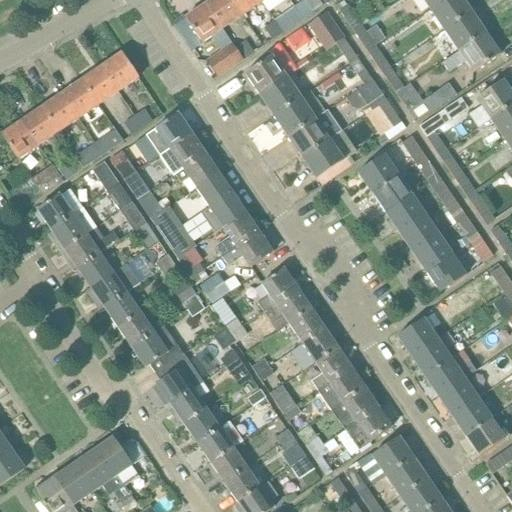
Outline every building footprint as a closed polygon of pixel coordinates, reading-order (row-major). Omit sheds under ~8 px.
[(222,30),(241,17),(229,0),(212,0),(205,5),(222,30)] [(258,0),(229,0),(241,17),(261,3),(258,0)] [(445,0),(423,0),(430,11),(445,0)] [(471,13),(462,0),(445,0),(430,11),(445,32),(471,13)] [(294,9),(302,21),(313,14),(304,1),(294,9)] [(354,32),(362,26),(348,5),(340,11),(354,32)] [(183,21),(173,28),(190,52),(200,45),(210,38),(220,32),(203,7),(183,21)] [(274,22),(282,35),(302,21),(294,9),(274,22)] [(325,52),(345,39),(327,13),(308,26),(325,52)] [(471,13),(445,32),(459,52),(486,34),(471,13)] [(272,41),(282,35),(274,22),(264,29),(272,41)] [(368,53),(376,48),(362,26),(354,32),(368,53)] [(500,55),(486,34),(459,52),(443,63),(450,73),(466,63),(473,74),(500,55)] [(345,39),(337,44),(346,57),(351,64),(359,59),(345,39)] [(246,41),(235,49),(243,60),(254,53),(246,41)] [(230,47),(205,64),(216,79),(241,63),(230,47)] [(383,74),(390,69),(376,48),(368,53),(383,74)] [(101,67),(118,92),(138,79),(121,54),(101,67)] [(260,96),(286,78),(272,56),(245,74),(260,96)] [(359,59),(351,64),(359,77),(365,85),(373,80),(359,59)] [(98,106),(118,92),(101,67),(81,81),(98,106)] [(390,69),(383,74),(397,95),(405,90),(404,89),(413,83),(403,69),(395,75),(390,69)] [(286,78),(260,96),(274,117),(300,98),(286,78)] [(388,102),(373,80),(365,85),(365,86),(357,92),(371,113),(388,102)] [(61,95),(78,119),(98,106),(81,81),(61,95)] [(491,120),(511,105),(511,94),(503,81),(476,99),(481,107),(469,115),(478,128),(491,120)] [(449,84),(416,106),(408,112),(416,123),(441,106),(457,96),(449,84)] [(408,112),(416,106),(405,90),(397,95),(408,112)] [(58,133),(78,119),(61,95),(41,108),(58,133)] [(300,98),(274,117),(288,137),(315,119),(300,98)] [(388,102),(371,113),(370,114),(384,134),(402,122),(388,102)] [(511,105),(491,120),(505,141),(511,136),(511,105)] [(41,108),(22,122),(39,146),(58,133),(41,108)] [(134,117),(142,129),(153,122),(145,110),(134,117)] [(288,137),(302,158),(329,140),(341,132),(327,111),(315,120),(315,119),(288,137)] [(426,138),(434,133),(451,121),(444,111),(419,127),(426,138)] [(145,137),(159,156),(191,134),(178,114),(156,129),(156,130),(145,137)] [(132,136),(142,129),(134,117),(124,124),(132,136)] [(18,160),(39,146),(22,122),(2,136),(18,160)] [(95,144),(103,156),(123,142),(115,130),(95,144)] [(438,156),(446,150),(434,133),(426,138),(438,156)] [(159,156),(172,176),(205,154),(191,134),(159,156)] [(416,164),(425,158),(411,138),(402,144),(416,164)] [(329,140),(302,158),(317,180),(317,179),(322,186),(354,164),(350,157),(343,161),(329,140)] [(75,157),(83,169),(103,156),(95,144),(75,157)] [(460,172),(446,150),(438,156),(452,177),(460,172)] [(123,181),(136,172),(122,152),(110,161),(123,181)] [(205,154),(172,176),(172,177),(175,175),(181,184),(189,179),(196,189),(218,174),(205,154)] [(358,173),(372,194),(398,177),(384,156),(358,173)] [(83,169),(75,157),(55,171),(63,183),(83,169)] [(430,184),(439,178),(425,158),(416,164),(430,184)] [(100,186),(105,193),(119,184),(104,163),(92,172),(101,185),(100,186)] [(63,183),(55,171),(52,166),(31,180),(43,197),(63,183)] [(466,198),(474,192),(474,191),(483,185),(475,173),(465,179),(460,172),(452,177),(466,198)] [(90,174),(83,179),(86,184),(94,179),(90,174)] [(196,189),(210,209),(232,193),(218,174),(196,189)] [(411,196),(398,177),(372,194),(386,214),(411,196)] [(439,178),(430,184),(443,204),(452,197),(439,178)] [(119,184),(105,193),(111,202),(119,213),(132,204),(125,192),(119,184)] [(137,200),(149,192),(145,185),(132,194),(137,200)] [(35,207),(51,230),(83,208),(69,189),(60,195),(58,191),(35,207)] [(149,219),(162,211),(149,192),(137,200),(149,219)] [(494,222),(474,192),(466,198),(486,227),(494,222)] [(210,209),(223,228),(245,213),(232,193),(210,209)] [(386,214),(399,233),(425,216),(411,196),(386,214)] [(452,197),(443,204),(457,224),(466,217),(452,197)] [(132,204),(119,213),(128,225),(133,232),(145,224),(140,217),(132,204)] [(95,226),(83,208),(51,230),(63,249),(86,233),(95,226)] [(162,211),(149,219),(164,240),(182,227),(169,208),(163,212),(162,211)] [(245,213),(223,228),(230,238),(215,249),(221,258),(258,232),(245,213)] [(399,233),(413,254),(438,236),(425,216),(399,233)] [(466,217),(457,224),(466,237),(470,243),(479,237),(466,217)] [(159,244),(146,224),(133,233),(147,252),(159,244)] [(509,260),(511,257),(511,246),(498,226),(490,232),(509,260)] [(182,227),(164,240),(177,260),(196,247),(182,227)] [(258,232),(221,258),(222,258),(236,249),(250,269),(272,253),(258,232)] [(101,255),(86,233),(63,249),(78,270),(101,255)] [(413,254),(426,273),(452,256),(438,236),(413,254)] [(466,237),(457,243),(462,249),(470,243),(466,237)] [(479,237),(470,243),(484,263),(493,257),(479,237)] [(78,270),(92,290),(114,275),(101,255),(78,270)] [(184,256),(177,260),(190,279),(202,271),(198,265),(197,265),(192,269),(184,256)] [(452,256),(426,273),(440,293),(466,276),(452,256)] [(156,265),(160,271),(172,263),(168,257),(156,265)] [(177,271),(172,263),(160,271),(165,279),(177,271)] [(504,295),(511,289),(511,285),(500,267),(490,274),(504,295)] [(257,304),(263,312),(297,289),(284,270),(267,281),(261,285),(268,296),(257,304)] [(202,271),(190,279),(196,286),(207,278),(202,271)] [(92,290),(104,309),(126,294),(114,275),(92,290)] [(217,275),(199,287),(211,305),(229,292),(217,275)] [(281,315),(288,325),(310,309),(297,289),(263,312),(270,322),(281,315)] [(140,314),(126,294),(104,309),(118,329),(140,314)] [(187,311),(200,302),(195,295),(183,304),(187,311)] [(511,306),(506,297),(494,305),(506,321),(511,317),(511,306)] [(221,301),(211,307),(219,318),(228,312),(221,301)] [(200,302),(187,311),(192,318),(205,310),(200,302)] [(310,309),(288,325),(301,345),(324,329),(310,309)] [(153,334),(140,314),(118,329),(131,348),(153,334)] [(229,337),(242,328),(236,320),(224,329),(229,337)] [(411,358),(437,341),(448,333),(443,325),(432,333),(423,320),(397,337),(411,358)] [(154,334),(153,334),(131,348),(145,369),(149,366),(155,374),(183,355),(164,327),(154,334)] [(242,328),(229,337),(234,344),(235,345),(248,336),(242,328)] [(224,329),(212,337),(222,352),(229,347),(234,344),(229,337),(224,329)] [(301,345),(315,364),(337,349),(324,329),(301,345)] [(451,361),(437,341),(411,358),(425,378),(451,361)] [(311,383),(317,392),(351,368),(337,349),(315,364),(322,375),(311,383)] [(225,367),(237,359),(233,352),(221,360),(225,367)] [(425,378),(438,398),(476,372),(463,352),(451,361),(425,378)] [(164,397),(170,405),(202,383),(183,355),(155,374),(160,382),(157,385),(153,388),(160,399),(164,397)] [(237,359),(225,367),(230,374),(242,366),(237,359)] [(256,376),(268,367),(264,361),(252,369),(256,376)] [(273,375),(268,367),(256,376),(261,383),(273,375)] [(351,368),(317,392),(330,411),(364,388),(351,368)] [(438,398),(452,417),(478,400),(464,381),(477,372),(476,372),(438,398)] [(249,382),(230,396),(236,404),(255,390),(249,382)] [(184,425),(206,410),(198,400),(209,392),(202,383),(170,405),(176,413),(172,415),(181,427),(184,425)] [(269,395),(283,415),(295,406),(282,387),(269,395)] [(378,408),(364,388),(330,411),(338,422),(339,422),(345,431),(378,408)] [(252,407),(265,398),(260,392),(247,401),(252,407)] [(270,406),(265,398),(252,407),(257,415),(270,406)] [(452,417),(465,436),(491,419),(478,400),(452,417)] [(295,406),(283,415),(288,422),(301,413),(297,407),(296,407),(295,406)] [(378,408),(345,431),(338,436),(351,456),(392,428),(378,408)] [(206,410),(184,425),(197,444),(219,429),(206,410)] [(491,419),(465,436),(479,457),(510,437),(504,429),(499,432),(491,419)] [(219,430),(219,429),(197,444),(211,464),(243,443),(229,423),(219,430)] [(305,447),(317,439),(309,427),(297,435),(305,447)] [(279,446),(292,437),(287,431),(274,440),(279,446)] [(0,457),(10,451),(0,435),(0,457)] [(306,457),(292,437),(279,446),(284,454),(283,455),(282,458),(289,469),(306,457)] [(113,438),(92,452),(112,480),(132,466),(113,438)] [(372,456),(386,477),(413,459),(398,438),(372,456)] [(305,447),(310,454),(322,446),(318,439),(317,439),(305,447)] [(211,464),(224,484),(246,469),(233,450),(243,443),(211,464)] [(328,454),(322,446),(310,454),(321,471),(326,467),(321,458),(328,454)] [(10,451),(0,457),(0,487),(24,471),(10,451)] [(119,490),(112,480),(92,452),(73,465),(92,494),(102,487),(109,497),(113,494),(119,490)] [(511,460),(505,452),(484,466),(490,475),(511,460)] [(315,471),(306,457),(289,469),(297,480),(300,481),(315,471)] [(427,480),(413,459),(386,477),(401,498),(427,480)] [(73,465),(53,479),(72,508),(92,494),(73,465)] [(246,469),(224,484),(238,503),(238,504),(260,489),(246,469)] [(345,475),(359,496),(367,491),(352,469),(345,475)] [(75,511),(72,508),(53,479),(34,492),(47,511),(75,511)] [(345,507),(353,501),(338,480),(330,485),(345,507)] [(427,480),(401,498),(410,511),(425,511),(441,501),(427,480)] [(260,489),(238,504),(238,503),(234,506),(237,511),(268,511),(273,509),(269,503),(277,497),(268,484),(260,489)] [(120,503),(130,496),(123,487),(119,490),(113,494),(120,503)] [(359,496),(369,511),(380,511),(381,511),(367,491),(359,496)] [(127,511),(137,506),(130,496),(120,503),(126,511),(127,511)] [(360,511),(353,501),(345,507),(346,508),(339,511),(360,511)] [(448,511),(441,501),(425,511),(448,511)]
